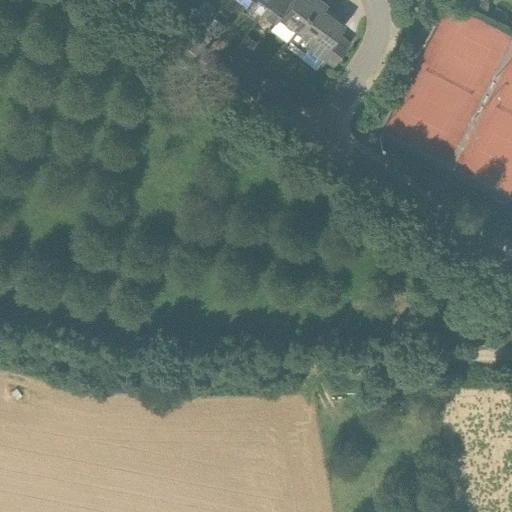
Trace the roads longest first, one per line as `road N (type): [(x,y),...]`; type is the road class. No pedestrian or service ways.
road 1 (track): [(0,340),(142,362),(511,357)]
road 2 (tertiary): [(511,275),(319,137)]
road 3 (tertiary): [(319,137),(128,0)]
road 4 (residential): [(319,137),(379,41),(376,0)]
